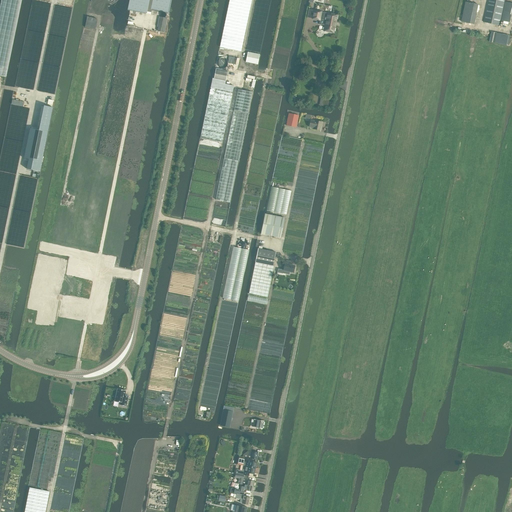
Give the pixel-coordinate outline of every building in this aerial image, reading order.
[(1,0),(0,7),(0,75),(5,76),(6,77),(21,0),(1,0)] [(229,0),(220,47),(241,52),(251,0),(229,0)] [(500,26),(504,0),(488,0),(484,22),(500,26)] [(474,24),(478,4),(466,2),(462,22),(474,24)] [(511,3),(505,2),(501,21),(509,23),(511,10),(511,3)] [(312,19),(320,21),(319,24),(325,26),(324,31),(333,33),(337,15),(327,13),(321,12),(321,11),(314,10),(312,19)] [(159,17),(157,27),(158,27),(157,31),(164,32),(165,28),(167,18),(159,17)] [(491,32),(489,42),(506,46),(508,35),(491,32)] [(246,62),(257,64),(259,54),(248,52),(246,62)] [(212,78),(210,88),(233,92),(234,86),(225,84),(227,71),(216,69),(214,78),(212,78)] [(233,92),(210,88),(200,138),(222,143),(233,92)] [(252,92),(238,90),(234,111),(248,114),(252,92)] [(30,128),(24,158),(29,159),(27,169),(38,171),(40,172),(53,108),(52,107),(44,106),(39,130),(30,128)] [(248,114),(234,111),(216,200),(230,203),(248,114)] [(286,125),(296,127),(299,116),(289,113),(286,125)] [(313,128),(313,129),(320,131),(322,122),(315,121),(311,120),(309,127),(313,128)] [(271,187),(266,210),(286,215),(291,191),(271,187)] [(284,218),(265,214),(261,234),(280,238),(284,218)] [(258,249),(255,262),(273,266),(276,252),(262,249),(258,249)] [(37,252),(25,311),(35,313),(32,328),(33,328),(33,326),(41,328),(41,329),(45,330),(45,329),(53,330),(53,332),(61,294),(61,293),(68,258),(37,252)] [(284,266),(283,271),(286,271),(286,272),(286,273),(287,274),(288,274),(289,273),(290,272),(293,273),(295,266),(288,265),(289,262),(283,261),(282,266),(284,266)] [(273,266),(255,262),(249,294),(268,298),(274,266),(273,266)] [(118,389),(117,389),(115,401),(120,402),(119,405),(126,406),(128,396),(125,395),(126,391),(118,389)] [(220,425),(230,427),(234,408),(224,406),(220,425)] [(254,420),(253,427),(262,429),(264,421),(254,420)] [(249,447),(248,454),(245,454),(244,457),(251,458),(257,460),(258,453),(252,451),(253,447),(249,447)] [(237,465),(242,466),(255,468),(256,462),(249,461),(249,463),(244,462),(244,458),(239,457),(237,465)] [(236,473),(248,475),(249,473),(254,474),(255,468),(242,466),(241,470),(236,469),(236,473)] [(239,478),(238,483),(252,486),(253,481),(247,480),(247,478),(248,475),(236,473),(235,477),(239,478)] [(230,492),(231,492),(243,495),(244,490),(250,491),(252,486),(238,483),(235,483),(234,486),(235,488),(234,488),(232,488),(231,488),(230,492)] [(45,511),(49,492),(29,488),(24,511),(45,511)] [(237,494),(236,498),(240,499),(240,502),(242,503),(248,505),(249,497),(237,494)]
